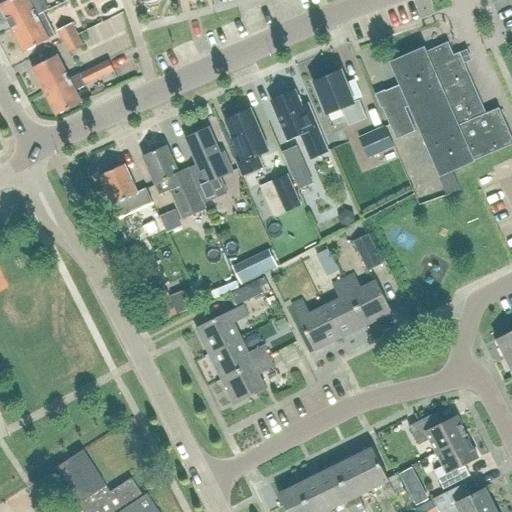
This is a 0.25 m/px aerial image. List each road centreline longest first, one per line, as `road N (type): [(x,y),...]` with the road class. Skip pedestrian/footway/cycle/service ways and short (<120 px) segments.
road 1 (residential): [(33,147),(371,0)]
road 2 (residential): [(204,481),(103,284),(56,225),(25,164)]
road 3 (residential): [(204,481),(356,404),(462,377)]
road 4 (residential): [(511,281),(476,301),(462,377)]
